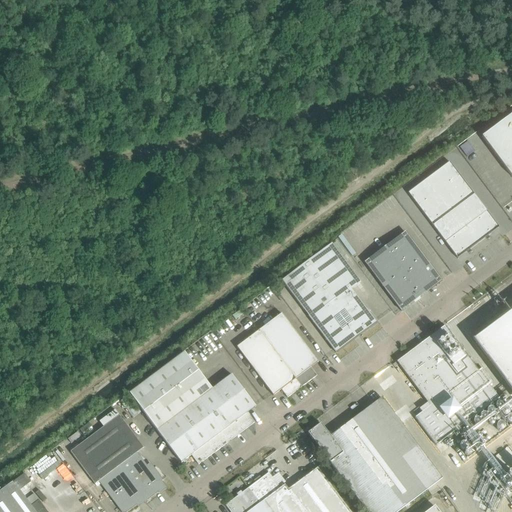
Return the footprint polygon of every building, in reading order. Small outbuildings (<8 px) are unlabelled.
[(511,113),(481,137),(511,177),(511,113)] [(499,228),(449,162),(408,194),(457,259),(499,228)] [(403,310),(415,301),(441,281),(404,232),(364,262),(400,310),(401,311),(403,310)] [(332,243),(282,281),(335,352),(336,353),(344,347),(343,347),(348,341),(350,342),(362,334),(361,331),(368,328),(368,329),(376,323),(376,322),(367,310),(350,287),(359,280),(345,261),(342,257),(332,244),(332,243)] [(511,311),(474,340),(511,390),(511,311)] [(281,313),(259,330),(301,387),(317,376),(311,368),(318,362),(317,361),(281,313)] [(445,326),(396,362),(427,403),(419,409),(422,413),(415,418),(436,445),(499,398),(489,385),(493,383),(482,368),(478,371),(445,326)] [(301,387),(259,330),(236,347),(273,396),(281,390),(287,398),(290,396),(301,387)] [(206,339),(195,346),(198,349),(208,343),(206,339)] [(198,465),(248,427),(254,423),(247,413),(255,407),(231,375),(212,389),(184,353),(129,394),(181,463),(191,455),(198,465)] [(129,395),(120,402),(133,419),(141,412),(129,395)] [(320,424),(308,433),(366,511),(398,511),(442,479),(381,398),(330,436),(320,424)] [(103,427),(70,452),(95,485),(99,482),(121,511),(126,511),(136,505),(137,504),(137,502),(142,498),(144,501),(157,492),(158,493),(166,488),(161,482),(163,480),(162,480),(150,463),(147,466),(137,453),(143,448),(115,411),(100,422),(103,427)] [(499,417),(493,421),(491,419),(486,422),(481,414),(471,421),(472,423),(473,423),(477,429),(486,423),(493,434),(506,426),(499,417)] [(89,423),(79,430),(82,434),(92,427),(89,423)] [(78,434),(68,441),(71,445),(81,438),(78,434)] [(511,511),(511,455),(456,498),(467,511),(511,511)] [(256,482),(248,488),(255,497),(256,496),(258,499),(262,497),(264,500),(272,511),(349,511),(317,468),(288,489),(285,485),(280,488),(268,473),(261,479),(259,477),(254,481),(256,482)] [(25,474),(13,483),(19,491),(30,482),(25,474)] [(13,482),(0,492),(0,511),(47,511),(39,501),(31,507),(26,500),(19,491),(13,483),(13,482)] [(230,511),(272,511),(264,500),(262,497),(258,499),(256,496),(255,497),(248,488),(225,505),(230,511)]
